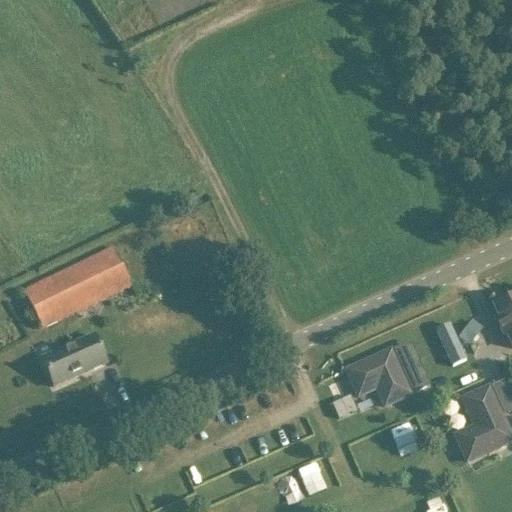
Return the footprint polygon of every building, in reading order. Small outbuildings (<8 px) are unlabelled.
[(42,330),(132,286),(115,250),(24,294),(42,330)] [(510,351),(511,350),(511,299),(493,308),(500,321),(497,323),(510,351)] [(482,331),(471,322),(458,339),(469,348),(470,346),(482,331)] [(449,326),(435,332),(452,369),(466,362),(449,326)] [(94,338),(41,361),(54,389),(106,366),(94,338)] [(389,354),(391,357),(349,376),(347,373),(346,373),(358,400),(376,391),(385,409),(411,398),(391,353),(389,354)] [(511,444),(511,441),(489,390),(462,402),(475,429),(455,438),(467,465),(511,444)] [(350,398),(332,407),(338,421),(357,413),(350,398)] [(395,450),(408,446),(404,430),(391,433),(395,450)] [(307,498),(326,489),(315,464),(296,472),(307,498)] [(266,486),(274,507),(295,499),(287,478),(266,486)] [(435,505),(436,511),(454,511),(451,500),(435,505)]
